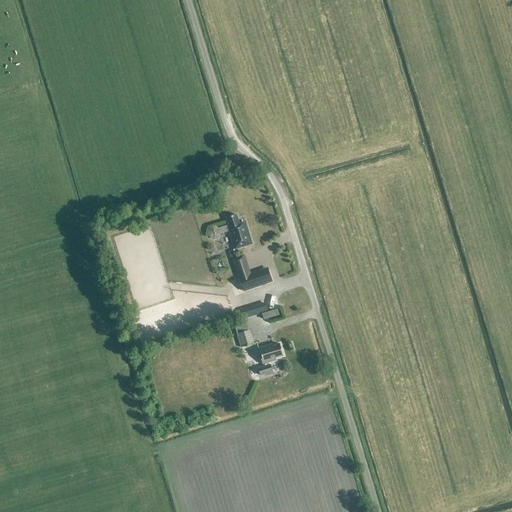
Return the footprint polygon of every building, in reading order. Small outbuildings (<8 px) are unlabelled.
[(229,231),(235,250),(252,244),(246,226),(240,227),(236,215),(227,218),(230,230),(229,231)] [(268,270),(240,280),(244,291),(272,282),(268,270)] [(268,312),(265,303),(253,307),(255,315),(268,312)] [(248,331),(246,324),(235,328),(237,335),(241,348),(254,344),(250,331),(248,331)] [(275,358),(283,356),(280,344),(272,347),(271,345),(258,349),(263,364),(264,364),(265,367),(259,369),(261,376),(265,374),(266,376),(273,374),(270,365),(269,366),(268,363),(276,360),(275,358)]
